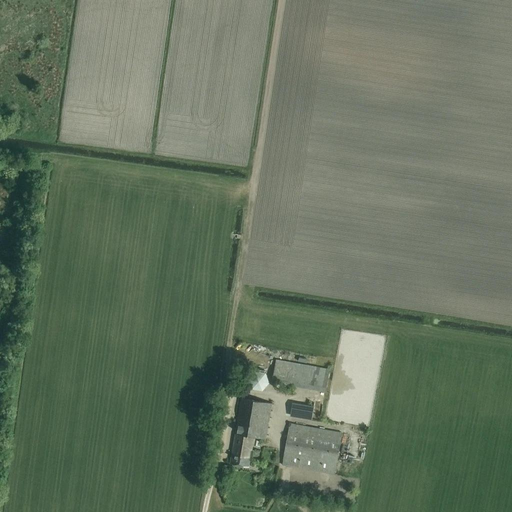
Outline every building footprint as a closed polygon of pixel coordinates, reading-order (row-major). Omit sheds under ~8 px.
[(324,391),(328,369),(276,360),(272,382),(324,391)] [(257,389),(272,383),(267,370),(252,376),(257,389)] [(265,439),(271,403),(241,398),(230,463),(248,466),(249,460),(252,461),(253,450),(251,449),(253,437),(265,439)] [(311,418),(313,407),(294,404),(292,415),(311,418)] [(334,473),(341,433),(290,423),(282,464),(334,473)]
